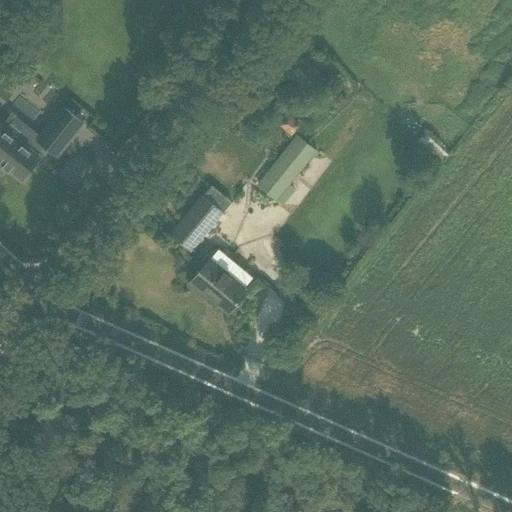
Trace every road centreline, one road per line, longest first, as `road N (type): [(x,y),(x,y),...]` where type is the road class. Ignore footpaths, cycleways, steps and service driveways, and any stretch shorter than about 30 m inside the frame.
road 1 (unclassified): [(504,511),(257,404),(37,294)]
road 2 (unclassified): [(37,294),(272,0)]
